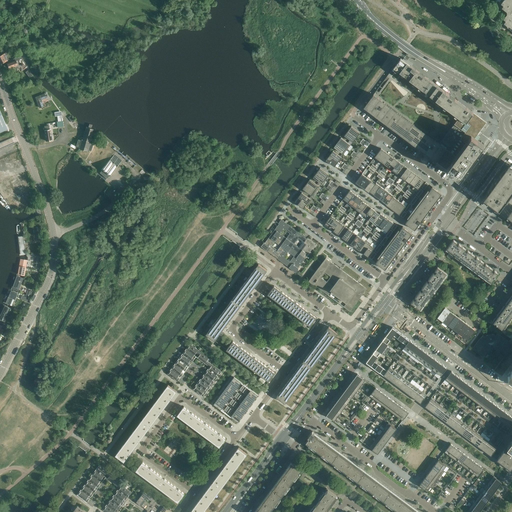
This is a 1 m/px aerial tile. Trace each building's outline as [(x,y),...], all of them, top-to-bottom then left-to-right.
[(511,14),(511,11),(511,9),(511,0),(503,0),(501,4),(504,6),(502,8),(507,12),(507,14),(504,19),(506,21),(504,23),(508,27),(509,26),(511,28),(511,14)] [(0,63),(9,59),(6,52),(0,55),(0,63)] [(364,107),(372,113),(373,112),(376,114),(375,116),(376,116),(377,114),(382,118),(381,120),(387,124),(388,123),(393,126),(392,128),(398,132),(399,131),(404,135),(403,136),(409,141),(410,139),(415,143),(414,145),(420,149),(421,148),(425,150),(426,151),(425,153),(426,153),(426,152),(429,154),(428,155),(443,166),(444,165),(448,167),(446,169),(453,174),(455,172),(457,174),(456,176),(459,178),(470,164),(484,145),(475,137),(487,122),(407,62),(401,58),(370,98),(372,100),(368,104),(367,103),(364,107)] [(17,65),(16,61),(15,60),(7,63),(9,68),(17,65)] [(43,106),(41,100),(46,98),(44,94),(35,97),(39,108),(43,106)] [(89,141),(92,133),(93,129),(91,128),(92,125),(89,124),(88,127),(86,127),(85,131),(82,139),(81,141),(78,140),(76,148),(87,151),(88,150),(91,150),(93,144),(90,143),(90,142),(89,141)] [(351,126),(348,131),(356,137),(360,133),(351,126)] [(348,131),(344,136),(353,142),(356,137),(348,131)] [(341,137),(337,142),(346,149),(350,144),(341,137)] [(337,142),(334,147),(343,153),(346,149),(337,142)] [(375,157),(379,160),(386,152),(381,148),(375,157)] [(330,155),(338,162),(342,157),(333,151),(330,155)] [(386,152),(379,160),(383,164),(390,155),(386,152)] [(330,155),(326,160),(335,167),(338,162),(330,155)] [(390,155),(383,164),(388,167),(394,158),(390,155)] [(394,158),(388,167),(392,170),(399,161),(394,158)] [(107,179),(117,167),(113,164),(109,160),(99,172),(102,175),(107,179)] [(399,161),(392,170),(396,173),(403,165),(399,161)] [(403,165),(396,173),(401,176),(407,168),(403,165)] [(320,168),(317,173),(326,180),(325,179),(329,174),(320,168)] [(412,171),(407,168),(401,176),(405,180),(412,171)] [(511,173),(509,172),(507,170),(507,169),(506,169),(505,170),(506,170),(503,173),(503,174),(502,175),(501,175),(501,176),(499,179),(497,182),(497,181),(496,182),(497,182),(494,186),(492,188),(492,187),(491,188),(492,189),(489,192),(488,194),(487,194),(487,195),(485,198),(484,198),(484,199),(485,199),(487,201),(490,203),(499,210),(503,213),(507,216),(507,217),(508,217),(509,218),(510,219),(510,218),(511,219),(511,220),(511,219),(511,173)] [(412,171),(405,180),(409,183),(416,174),(412,171)] [(326,180),(317,173),(313,177),(323,184),(326,180)] [(362,174),(356,182),(360,186),(367,177),(362,174)] [(416,174),(409,183),(414,186),(420,178),(416,174)] [(367,177),(360,186),(365,189),(371,180),(367,177)] [(420,178),(414,186),(418,190),(425,181),(420,178)] [(310,179),(306,184),(316,191),(319,186),(312,181),(310,179)] [(365,189),(369,192),(376,183),(376,182),(375,183),(371,180),(365,189)] [(376,183),(369,192),(370,191),(374,194),(380,186),(376,183)] [(316,191),(306,184),(303,189),(312,196),(316,191)] [(380,186),(374,194),(378,198),(385,189),(380,186)] [(442,194),(432,187),(405,223),(415,230),(442,194)] [(389,192),(385,189),(378,198),(383,201),(389,192)] [(343,199),(348,202),(354,193),(350,190),(343,199)] [(302,192),(298,197),(308,204),(311,199),(302,192)] [(393,195),(389,192),(383,201),(387,204),(386,205),(393,195)] [(354,193),(348,202),(352,205),(359,197),(354,193)] [(393,196),(386,205),(390,208),(397,200),(393,197),(393,196)] [(308,204),(298,197),(295,202),(303,208),(307,204),(308,204)] [(359,197),(352,205),(356,208),(356,209),(363,200),(359,197)] [(363,200),(356,209),(360,213),(367,204),(362,201),(363,200)] [(397,200),(390,208),(395,212),(401,203),(397,200)] [(401,203),(395,212),(399,215),(406,206),(401,203)] [(371,207),(367,204),(360,213),(365,216),(371,207)] [(369,219),(375,211),(371,207),(365,216),(369,219)] [(375,211),(369,219),(373,222),(380,213),(379,214),(375,211)] [(385,216),(380,213),(373,222),(374,222),(378,225),(385,216)] [(329,227),(336,218),(332,214),(325,224),(329,227)] [(385,216),(378,225),(383,228),(389,219),(385,216)] [(333,231),(340,221),(336,218),(329,227),(333,231)] [(281,234),(285,228),(286,226),(288,224),(281,219),(278,223),(279,224),(272,233),(278,238),(281,234)] [(383,228),(387,231),(394,223),(389,219),(383,228)] [(338,234),(345,224),(340,221),(333,231),(338,234)] [(287,245),(298,231),(288,224),(286,226),(285,228),(287,230),(286,231),(291,234),(287,239),(281,234),(278,238),(287,245)] [(342,237),(349,228),(349,227),(348,228),(344,225),(345,224),(338,234),(342,237)] [(403,226),(401,228),(376,262),(385,269),(412,233),(403,226)] [(346,240),(353,231),(349,228),(342,237),(346,240)] [(304,242),(307,239),(298,231),(287,245),(299,254),(307,244),(304,242)] [(354,231),(353,231),(346,240),(351,244),(357,235),(353,232),(354,231)] [(287,245),(278,238),(272,233),(265,243),(267,244),(269,246),(266,250),(277,259),(287,245)] [(355,247),(361,238),(357,235),(351,244),(355,247)] [(359,250),(366,240),(366,241),(361,238),(355,247),(359,250)] [(313,249),(316,245),(307,239),(304,242),(307,244),(299,254),(305,258),(312,249),(313,249)] [(456,255),(462,246),(459,244),(459,243),(457,242),(453,239),(446,250),(449,252),(450,251),(456,255)] [(364,253),(371,244),(366,240),(359,250),(364,253)] [(368,257),(375,248),(370,245),(371,244),(364,253),(368,257)] [(292,264),(299,254),(287,245),(277,259),(289,267),(292,264)] [(480,260),(477,257),(475,255),(468,250),(466,248),(466,249),(462,246),(456,255),(461,259),(460,260),(467,266),(468,265),(474,269),(480,260)] [(298,268),(305,258),(299,254),(292,264),(289,267),(291,269),(294,265),(296,267),(298,268)] [(17,274),(24,276),(27,260),(20,258),(17,274)] [(330,292),(329,292),(330,291),(346,303),(356,290),(355,289),(340,278),(330,271),(335,265),(330,261),(331,261),(330,261),(326,258),(317,270),(321,274),(313,284),(327,295),(328,294),(330,292)] [(498,273),(495,270),(493,268),(492,269),(486,264),(486,263),(484,262),(480,260),(474,269),(479,273),(478,274),(485,279),(486,278),(492,282),(498,273)] [(257,284),(267,270),(259,264),(248,278),(257,284)] [(344,272),(342,270),(335,265),(330,271),(340,278),(344,272)] [(444,280),(443,279),(447,273),(438,267),(435,270),(433,272),(428,279),(428,278),(426,281),(427,281),(424,284),(433,291),(437,286),(438,287),(444,280)] [(313,284),(321,274),(317,270),(309,281),(313,284)] [(359,283),(344,272),(340,278),(355,289),(359,283)] [(11,289),(19,291),(23,278),(16,275),(11,289)] [(246,298),(257,284),(248,278),(238,292),(246,298)] [(350,311),(362,295),(367,289),(359,283),(355,289),(356,290),(346,303),(344,307),(350,311)] [(430,297),(429,297),(433,291),(424,284),(422,288),(421,287),(420,290),(415,297),(415,296),(413,298),(414,299),(411,302),(420,309),(424,304),(425,305),(430,297)] [(288,296),(274,286),(268,294),(282,305),(288,296)] [(5,303),(12,306),(18,293),(10,290),(5,303)] [(236,313),(246,298),(238,292),(227,306),(236,313)] [(302,307),(288,296),(282,305),(296,315),(302,307)] [(511,317),(511,299),(510,298),(509,297),(506,301),(507,302),(501,309),(511,317)] [(0,314),(0,319),(5,322),(11,308),(4,305),(0,314)] [(225,327),(236,313),(227,306),(216,320),(225,327)] [(316,317),(314,315),(302,307),(296,315),(310,326),(316,317)] [(440,324),(450,311),(445,307),(435,321),(440,324)] [(511,318),(511,317),(501,309),(500,308),(497,312),(498,313),(492,321),(504,330),(511,318)] [(445,328),(455,315),(450,311),(440,324),(445,328)] [(450,332),(460,319),(455,315),(445,328),(450,332)] [(455,336),(465,322),(460,319),(450,332),(455,336)] [(215,341),(225,327),(216,320),(206,334),(215,341)] [(461,340),(470,326),(465,322),(455,336),(461,340)] [(466,343),(476,330),(470,326),(461,340),(466,343)] [(316,361),(321,355),(322,354),(338,333),(329,327),(276,397),(285,403),(316,361)] [(398,338),(401,334),(392,327),(389,332),(394,335),(398,338)] [(394,335),(389,332),(383,340),(387,343),(394,335)] [(511,345),(511,344),(497,333),(495,336),(495,335),(494,334),(486,335),(486,336),(485,337),(483,335),(473,348),(482,355),(486,350),(488,351),(491,347),(491,346),(493,346),(497,349),(498,348),(506,354),(511,345)] [(406,345),(410,340),(401,334),(398,338),(406,345)] [(391,346),(387,343),(383,340),(379,345),(387,350),(391,346)] [(408,351),(414,343),(410,340),(406,345),(404,348),(408,351)] [(247,351),(233,341),(226,349),(241,360),(247,351)] [(412,354),(418,346),(414,343),(408,351),(412,354)] [(200,351),(190,344),(186,349),(193,354),(194,354),(196,352),(198,353),(200,351)] [(387,350),(379,345),(376,349),(381,353),(384,355),(387,350)] [(416,357),(422,349),(418,346),(412,354),(416,357)] [(192,357),(194,355),(193,354),(186,349),(182,354),(191,360),(192,361),(194,359),(192,357)] [(375,361),(378,357),(381,353),(376,349),(370,357),(375,361)] [(420,360),(426,352),(422,349),(416,357),(420,360)] [(208,361),(210,359),(200,351),(198,353),(201,356),(199,359),(210,367),(212,364),(208,361)] [(261,362),(247,351),(241,360),(255,371),(261,362)] [(424,363),(430,355),(426,352),(420,360),(424,363)] [(189,362),(191,360),(182,354),(179,359),(186,364),(187,365),(189,366),(191,364),(189,362)] [(428,366),(434,358),(430,355),(424,363),(428,366)] [(379,364),(375,361),(370,357),(366,362),(375,368),(379,364)] [(432,369),(438,361),(434,358),(428,366),(432,369)] [(185,367),(187,365),(186,364),(179,359),(175,364),(183,370),(185,371),(187,369),(185,367)] [(437,373),(443,365),(438,361),(432,369),(437,373)] [(275,372),(261,362),(255,371),(269,381),(275,372)] [(182,372),(183,370),(175,364),(171,369),(179,375),(181,376),(183,374),(182,372)] [(222,371),(212,364),(210,367),(208,369),(215,374),(216,375),(218,373),(220,374),(222,371)] [(387,370),(383,367),(379,364),(375,368),(384,375),(387,370)] [(447,368),(443,365),(437,373),(441,376),(446,369),(446,368),(447,368)] [(388,378),(394,370),(390,367),(387,370),(384,375),(388,378)] [(178,377),(179,375),(171,369),(168,374),(178,381),(180,379),(178,377)] [(218,376),(216,375),(215,374),(208,369),(204,374),(212,379),(213,380),(214,378),(216,379),(218,376)] [(392,381),(398,373),(394,370),(388,378),(392,381)] [(450,382),(456,374),(451,371),(448,375),(445,379),(450,382)] [(396,384),(402,376),(398,373),(392,381),(396,384)] [(213,380),(212,379),(204,374),(201,379),(208,384),(209,385),(210,383),(212,384),(214,381),(213,380)] [(362,384),(365,380),(362,377),(357,374),(354,378),(362,384)] [(454,385),(460,377),(456,374),(450,382),(454,385)] [(400,387),(406,379),(402,376),(396,384),(400,387)] [(241,382),(234,377),(233,379),(231,380),(239,386),(241,383),(241,382)] [(458,388),(464,380),(460,377),(454,385),(458,388)] [(362,384),(354,378),(351,382),(359,388),(362,384)] [(209,385),(208,384),(201,379),(197,384),(204,389),(205,390),(207,388),(209,389),(211,386),(209,385)] [(404,390),(410,382),(406,379),(400,387),(404,390)] [(239,386),(231,380),(231,381),(230,382),(229,384),(236,389),(239,386)] [(462,391),(468,383),(464,380),(458,388),(462,391)] [(359,388),(351,382),(348,386),(356,392),(359,388)] [(408,393),(414,385),(410,382),(404,390),(408,393)] [(466,395),(472,387),(468,383),(462,391),(466,395)] [(207,391),(205,390),(204,389),(197,384),(193,389),(200,394),(201,395),(203,393),(205,394),(207,391)] [(236,389),(229,384),(228,386),(226,387),(234,393),(236,389)] [(166,405),(177,391),(168,385),(158,399),(166,405)] [(412,396),(418,388),(414,385),(408,393),(412,396)] [(356,392),(348,386),(345,390),(353,396),(356,392)] [(234,393),(226,387),(225,389),(224,391),(231,396),(234,393)] [(374,399),(380,391),(376,388),(376,387),(369,395),(374,399)] [(470,398),(476,390),(472,387),(466,395),(470,398)] [(416,399),(422,391),(418,388),(412,396),(416,399)] [(258,395),(251,390),(248,393),(256,399),(257,397),(258,395)] [(353,396),(345,390),(342,394),(350,400),(353,396)] [(474,401),(480,393),(476,390),(470,398),(474,401)] [(231,396),(224,391),(223,392),(221,394),(229,399),(231,396)] [(378,402),(384,394),(380,391),(374,399),(378,402)] [(424,398),(427,395),(422,391),(416,399),(421,403),(424,398)] [(256,399),(248,393),(246,397),(253,402),(254,400),(256,399)] [(478,404),(484,396),(480,393),(474,401),(478,404)] [(229,399),(221,394),(220,396),(219,397),(226,403),(229,399)] [(350,400),(342,394),(339,399),(347,405),(350,400)] [(382,405),(388,397),(384,394),(378,402),(382,405)] [(482,407),(488,399),(484,396),(478,404),(482,407)] [(226,403),(219,397),(218,399),(216,401),(224,406),(226,403)] [(252,404),(253,402),(246,397),(243,400),(251,405),(252,404)] [(386,408),(392,400),(388,397),(382,405),(386,408)] [(430,409),(436,401),(431,398),(428,402),(425,406),(430,409)] [(156,419),(166,405),(158,399),(147,413),(156,419)] [(347,405),(339,399),(336,403),(344,409),(347,405)] [(486,410),(492,402),(488,399),(482,407),(486,410)] [(251,405),(243,400),(241,403),(248,409),(249,407),(251,406),(251,405)] [(390,411),(396,403),(392,400),(386,408),(390,411)] [(224,406),(216,401),(215,402),(214,404),(221,410),(221,409),(224,406)] [(433,412),(439,404),(436,401),(430,409),(433,412)] [(491,413),(496,405),(492,402),(486,410),(491,413)] [(248,409),(241,403),(238,407),(246,412),(247,410),(248,409)] [(344,409),(336,403),(333,407),(341,413),(344,409)] [(394,414),(400,406),(396,403),(390,411),(394,414)] [(445,406),(440,403),(439,404),(433,412),(438,415),(444,407),(445,406)] [(495,416),(501,408),(496,405),(491,413),(495,416)] [(198,417),(184,406),(177,415),(191,426),(198,417)] [(398,417),(404,409),(400,406),(394,414),(398,417)] [(246,412),(238,407),(236,410),(243,416),(244,414),(246,412)] [(341,413),(333,407),(330,411),(338,417),(341,413)] [(448,410),(444,407),(438,415),(442,418),(448,410)] [(499,419),(505,411),(501,408),(495,416),(499,419)] [(405,416),(409,412),(404,409),(398,417),(403,420),(406,416),(405,416)] [(243,416),(236,410),(233,414),(241,419),(242,417),(243,416)] [(446,421),(452,413),(448,410),(442,418),(446,421)] [(338,417),(330,411),(327,415),(331,418),(334,421),(338,417)] [(503,422),(509,414),(505,411),(499,419),(503,422)] [(145,433),(156,419),(147,413),(137,427),(145,433)] [(450,424),(456,416),(452,413),(446,421),(450,424)] [(241,419),(233,414),(231,417),(238,422),(239,421),(241,419)] [(507,425),(511,418),(511,416),(509,414),(503,422),(507,425)] [(454,428),(460,420),(456,416),(450,424),(454,428)] [(212,427),(206,423),(198,417),(191,426),(206,436),(212,427)] [(458,431),(464,423),(460,420),(454,428),(458,431)] [(397,429),(391,425),(388,422),(385,427),(393,433),(396,429),(397,429)] [(462,434),(468,426),(464,423),(458,431),(462,434)] [(466,437),(472,429),(468,426),(462,434),(466,437)] [(135,447),(145,433),(137,427),(126,441),(135,447)] [(226,438),(212,427),(206,436),(220,447),(226,438)] [(393,433),(385,427),(382,431),(390,437),(393,433)] [(470,440),(476,432),(472,429),(466,437),(470,440)] [(378,480),(337,449),(312,431),(308,437),(309,438),(305,443),(309,446),(310,445),(314,448),(313,449),(315,451),(322,456),(322,454),(327,457),(326,459),(334,465),(335,464),(339,467),(339,468),(347,475),(348,474),(352,477),(351,478),(360,485),(361,483),(365,486),(364,488),(370,492),(378,480)] [(387,441),(390,437),(382,431),(379,435),(387,441)] [(475,443),(480,435),(476,432),(470,440),(475,443)] [(387,441),(379,435),(376,439),(384,445),(387,441)] [(479,446),(485,438),(480,435),(475,443),(479,446)] [(483,449),(489,441),(485,438),(479,446),(483,449)] [(384,445),(376,439),(373,443),(381,449),(384,445)] [(124,461),(135,447),(126,441),(116,455),(124,461)] [(487,452),(493,444),(489,441),(483,449),(487,452)] [(511,441),(507,448),(510,450),(508,452),(505,450),(497,460),(511,470),(511,468),(511,441)] [(378,453),(381,449),(373,443),(370,447),(374,450),(378,453)] [(449,455),(455,447),(451,443),(447,448),(444,451),(449,455)] [(497,447),(493,444),(487,452),(491,455),(494,451),(497,447)] [(237,468),(247,454),(239,447),(228,461),(237,468)] [(453,458),(459,450),(455,447),(449,455),(453,458)] [(456,462),(463,453),(459,450),(453,458),(457,461),(456,462)] [(460,465),(467,456),(463,453),(456,462),(460,465)] [(465,467),(471,459),(467,456),(460,465),(460,466),(461,464),(465,467)] [(469,470),(475,462),(471,459),(465,467),(469,470)] [(446,466),(438,460),(437,461),(435,464),(445,471),(443,470),(446,466)] [(226,482),(237,468),(228,461),(218,475),(226,482)] [(157,472),(143,462),(136,470),(150,481),(157,472)] [(286,493),(285,492),(288,488),(289,489),(303,470),(291,462),(254,511),(271,511),(276,506),(275,505),(278,501),(279,502),(286,493)] [(473,473),(479,465),(475,462),(469,470),(473,473)] [(445,471),(435,464),(432,468),(441,475),(445,471)] [(110,472),(100,465),(96,470),(103,475),(104,476),(106,473),(108,475),(110,472)] [(478,476),(484,468),(482,467),(479,465),(473,473),(478,476)] [(441,475),(432,468),(429,472),(438,479),(441,475)] [(102,478),(104,476),(103,475),(96,470),(92,475),(100,481),(102,482),(104,479),(102,478)] [(118,482),(120,479),(110,472),(108,475),(110,477),(108,479),(119,487),(122,485),(118,482)] [(171,483),(157,472),(150,481),(164,491),(171,483)] [(438,479),(429,472),(426,476),(435,484),(436,483),(434,482),(437,479),(438,480),(438,479)] [(99,483),(100,481),(92,475),(88,480),(97,486),(98,487),(100,484),(99,483)] [(216,496),(226,482),(218,475),(207,490),(216,496)] [(435,484),(426,476),(423,480),(431,487),(432,488),(435,484)] [(498,479),(494,476),(491,480),(489,479),(498,486),(502,482),(498,479)] [(498,486),(489,479),(486,483),(495,490),(498,486)] [(95,488),(97,486),(88,480),(85,485),(93,491),(95,492),(97,489),(95,488)] [(420,511),(395,493),(378,480),(370,492),(373,494),(374,493),(378,496),(377,497),(386,504),(387,503),(391,506),(390,507),(396,511),(420,511)] [(431,487),(423,480),(420,485),(424,488),(428,491),(431,487)] [(185,493),(171,483),(164,491),(178,502),(185,493)] [(495,490),(486,483),(483,487),(492,494),(495,490)] [(91,493),(93,491),(85,485),(81,490),(89,496),(91,497),(93,494),(91,493)] [(122,485),(119,487),(118,490),(125,495),(126,496),(128,494),(129,495),(132,492),(122,485)] [(492,494),(483,487),(484,488),(481,492),(480,491),(489,498),(492,494)] [(326,511),(338,497),(327,488),(324,492),(325,493),(322,497),(321,496),(315,505),(316,506),(313,510),(311,509),(309,511),(326,511)] [(88,498),(89,496),(81,490),(77,495),(87,502),(89,499),(88,498)] [(128,497),(126,496),(125,495),(118,490),(114,495),(121,500),(122,501),(124,499),(126,500),(128,497)] [(205,510),(216,496),(207,490),(197,504),(205,510)] [(156,500),(144,491),(140,497),(151,505),(156,500)] [(489,498),(480,491),(477,495),(486,502),(489,498)] [(124,502),(122,501),(121,500),(114,495),(110,500),(118,505),(119,506),(120,503),(122,505),(124,502)] [(486,502),(477,495),(477,496),(478,497),(475,501),(483,507),(486,502)] [(151,505),(140,497),(136,502),(144,508),(146,505),(148,506),(145,509),(148,510),(151,505)] [(119,506),(118,505),(110,500),(107,505),(114,510),(115,511),(117,508),(118,510),(120,507),(119,506)] [(164,511),(167,508),(156,500),(151,505),(160,511),(164,511)] [(483,507),(475,501),(472,505),(480,511),(483,507)]
